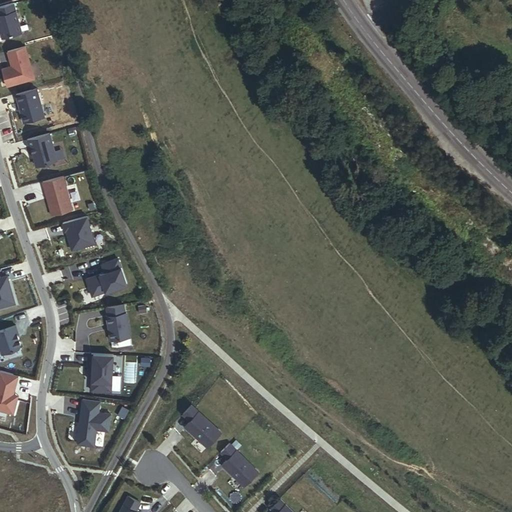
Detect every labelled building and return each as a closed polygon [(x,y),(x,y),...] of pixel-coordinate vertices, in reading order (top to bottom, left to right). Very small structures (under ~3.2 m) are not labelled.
[(14,2),(0,5),(0,28),(2,37),(22,32),(14,2)] [(25,45),(7,50),(10,59),(11,59),(13,65),(2,68),(7,86),(34,78),(25,45)] [(37,88),(15,94),(23,122),(37,118),(38,121),(46,119),(37,88)] [(29,138),(36,166),(65,159),(61,144),(54,146),(50,133),(29,138)] [(64,175),(43,181),(52,214),(73,209),(64,175)] [(63,222),(65,230),(67,230),(73,249),(95,243),(87,215),(63,222)] [(119,257),(102,263),(105,273),(102,274),(101,273),(87,278),(93,295),(106,291),(107,293),(121,288),(120,286),(128,283),(119,257)] [(0,307),(16,303),(7,274),(1,276),(0,273),(0,307)] [(124,303),(107,306),(108,315),(107,315),(108,323),(110,323),(110,328),(109,328),(111,340),(131,336),(126,312),(125,312),(124,303)] [(151,311),(150,304),(143,305),(145,312),(151,311)] [(16,324),(0,329),(0,346),(2,353),(20,347),(22,344),(18,334),(19,333),(16,324)] [(112,392),(114,354),(92,353),(91,370),(93,370),(92,390),(112,392)] [(0,370),(0,408),(14,413),(19,395),(15,393),(19,376),(0,370)] [(112,403),(82,398),(79,418),(80,418),(80,424),(79,423),(76,442),(78,445),(93,447),(95,430),(107,432),(112,403)] [(185,425),(207,446),(221,432),(191,404),(183,413),(190,420),(185,425)] [(230,442),(221,451),(228,458),(222,464),(244,485),(258,471),(230,442)] [(136,511),(135,511),(140,502),(128,495),(118,511),(136,511)] [(292,511),(279,498),(270,508),(273,511),(292,511)]
